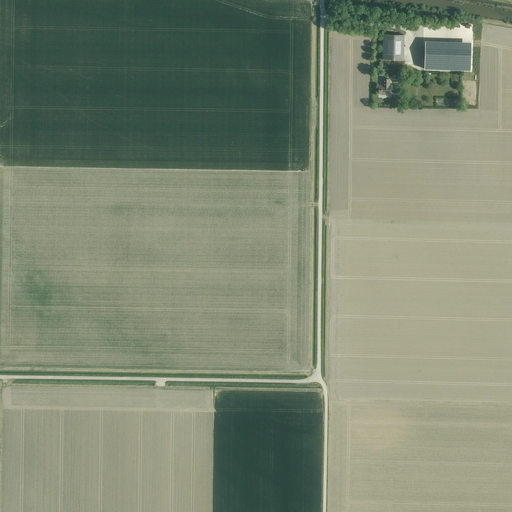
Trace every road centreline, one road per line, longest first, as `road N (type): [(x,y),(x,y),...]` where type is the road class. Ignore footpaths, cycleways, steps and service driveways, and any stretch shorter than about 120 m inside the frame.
road 1 (unclassified): [(314,376),(321,0)]
road 2 (unclassified): [(314,376),(0,377)]
road 3 (unclassified): [(324,511),(325,395),(314,376)]
